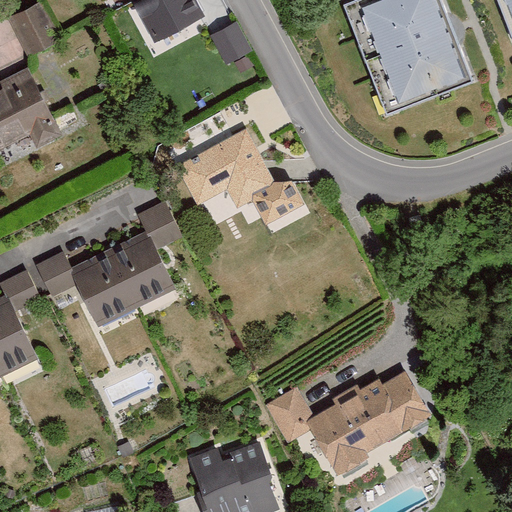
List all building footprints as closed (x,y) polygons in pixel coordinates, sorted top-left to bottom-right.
[(205,23),(193,0),(127,0),(154,50),(205,23)] [(440,0),(354,0),(339,6),(382,122),(473,89),(440,0)] [(511,0),(494,0),(511,45),(511,0)] [(41,5),(7,23),(27,60),(60,43),(41,5)] [(236,28),(211,40),(224,68),(249,56),(236,28)] [(0,155),(29,141),(35,153),(64,139),(30,72),(0,86),(0,89),(2,95),(0,95),(0,155)] [(247,135),(176,172),(196,211),(227,195),(237,214),(277,192),(247,135)] [(62,257),(37,269),(49,295),(73,283),(97,331),(174,293),(152,249),(175,237),(161,208),(136,220),(145,237),(70,274),(62,257)] [(0,382),(37,365),(13,315),(38,303),(25,275),(1,287),(8,301),(0,304),(0,382)] [(336,409),(321,418),(349,467),(407,435),(380,385),(361,396),(357,389),(332,403),(336,409)] [(298,392),(266,410),(287,449),(320,431),(298,392)] [(271,482),(257,445),(224,458),(220,448),(186,461),(204,511),(278,511),(269,487),(271,482)]
